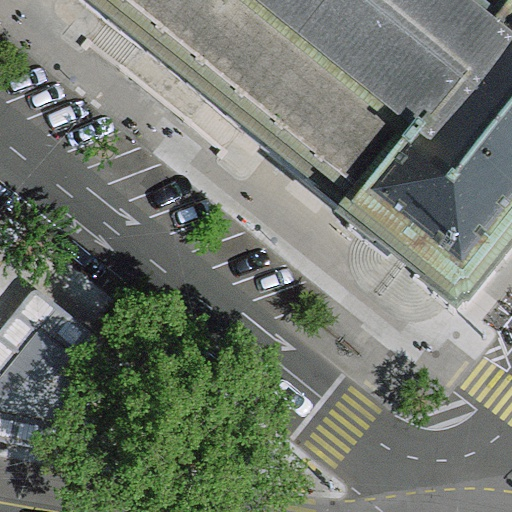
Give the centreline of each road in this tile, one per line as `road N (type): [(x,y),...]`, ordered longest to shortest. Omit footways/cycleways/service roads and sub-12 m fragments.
road 1 (residential): [(0,135),(437,498)]
road 2 (residential): [(437,498),(511,402)]
